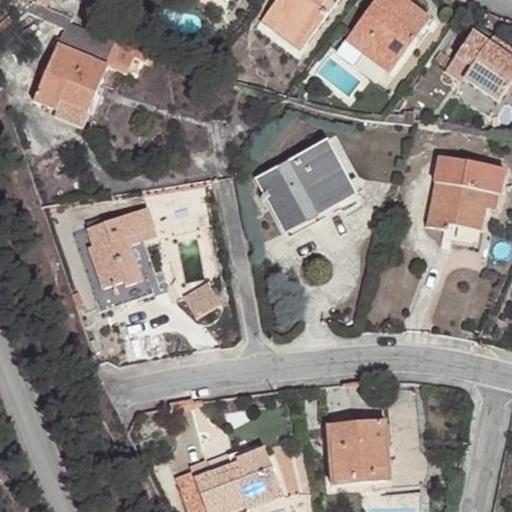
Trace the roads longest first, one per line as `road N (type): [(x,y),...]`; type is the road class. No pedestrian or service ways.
road 1 (residential): [(127,394),(337,359),(417,359),(501,372)]
road 2 (residential): [(0,360),(68,511)]
road 3 (residential): [(472,511),(501,372)]
